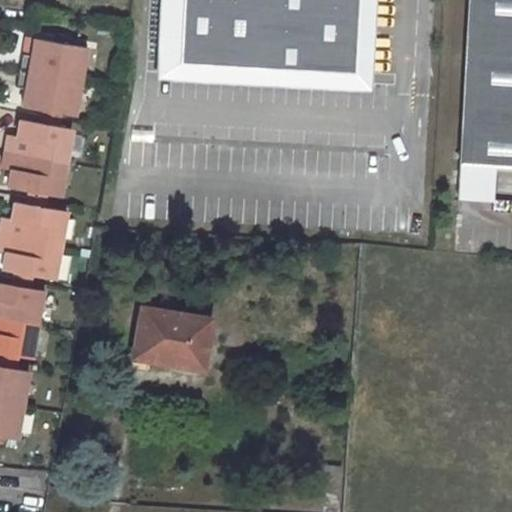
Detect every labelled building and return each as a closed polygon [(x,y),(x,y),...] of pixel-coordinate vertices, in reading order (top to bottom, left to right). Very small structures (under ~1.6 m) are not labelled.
[(356,73),(359,0),(183,0),(180,63),(356,73)] [(511,0),(470,0),(461,163),(486,164),(511,165),(511,0)] [(58,36),(57,43),(76,46),(77,39),(58,36)] [(82,82),(88,48),(76,46),(57,43),(37,39),(33,56),(24,54),(21,71),(82,82)] [(82,82),(21,71),(18,88),(27,90),(24,107),(44,111),(63,114),(76,116),(82,82)] [(63,114),(44,111),(43,117),(62,120),(63,114)] [(62,120),(43,117),(42,123),(61,127),(62,120)] [(42,123),(22,119),(19,137),(10,135),(6,151),(67,163),(74,129),(61,127),(42,123)] [(67,163),(6,151),(3,168),(13,170),(10,187),(30,191),(49,194),(61,197),(67,163)] [(486,164),(461,163),(460,193),(485,194),(486,164)] [(49,194),(30,191),(29,198),(48,200),(49,194)] [(48,200),(29,198),(28,204),(47,207),(48,200)] [(4,215),(1,234),(62,245),(68,211),(47,207),(28,204),(16,202),(13,216),(4,215)] [(62,245),(1,234),(0,237),(0,250),(7,252),(4,269),(15,271),(34,275),(55,279),(62,245)] [(34,275),(15,271),(14,278),(33,281),(34,275)] [(14,278),(13,284),(32,287),(33,281),(14,278)] [(13,284),(0,281),(0,316),(38,323),(44,290),(32,287),(13,284)] [(141,309),(133,358),(165,365),(167,355),(202,362),(209,322),(141,309)] [(38,323),(0,316),(0,352),(20,356),(32,357),(38,323)] [(20,356),(0,352),(0,354),(0,358),(19,362),(20,356)] [(167,355),(165,365),(201,372),(202,362),(167,355)] [(19,362),(0,358),(0,364),(17,368),(19,362)] [(0,399),(23,404),(30,370),(17,368),(0,364),(0,399)] [(23,404),(0,399),(0,434),(5,436),(18,438),(23,404)]
